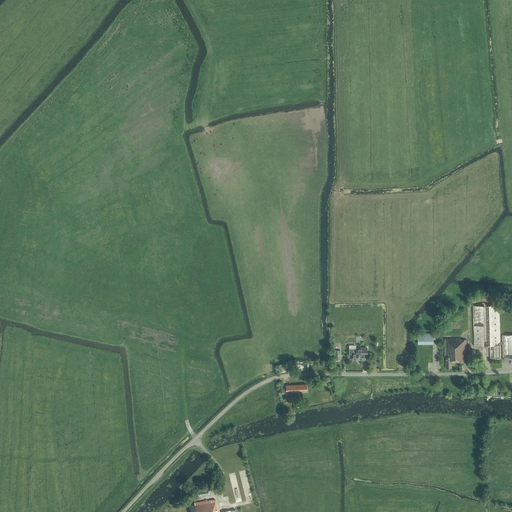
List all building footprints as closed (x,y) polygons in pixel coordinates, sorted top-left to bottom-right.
[(499,304),(473,305),(474,346),(482,345),(490,345),(490,358),(501,357),(500,344),(500,342),(499,304)] [(419,333),(419,344),(432,344),(432,340),(436,340),(436,333),(435,333),(419,333)] [(503,341),(500,342),(500,344),(503,343),(503,357),(503,358),(511,357),(511,334),(502,335),(503,341)] [(460,340),(460,339),(445,339),(445,357),(446,357),(446,368),(452,368),(452,362),(467,362),(466,340),(460,340)] [(367,354),(367,348),(349,348),(349,356),(352,356),(352,360),(363,360),(363,354),(367,354)] [(292,392),(284,394),(287,405),(294,404),(292,392)] [(217,511),(215,499),(206,501),(194,503),(195,505),(189,506),(189,511),(217,511)]
